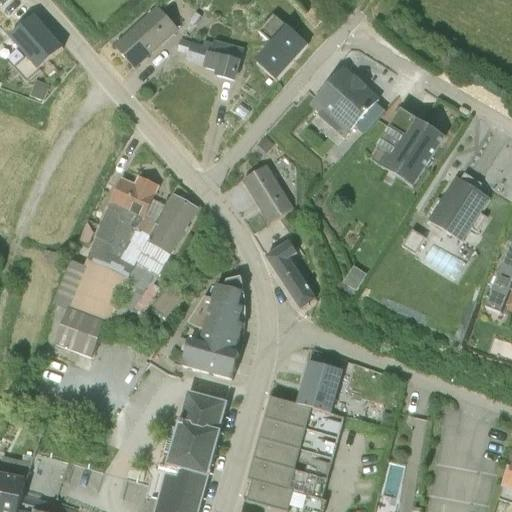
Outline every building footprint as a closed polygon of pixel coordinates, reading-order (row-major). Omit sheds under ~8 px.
[(159,0),(157,2),(163,9),(172,0),(159,0)] [(157,9),(114,49),(134,71),(177,31),(157,9)] [(271,48),(256,65),(276,83),(308,47),(274,17),(258,35),(271,48)] [(34,19),(9,41),(27,61),(14,72),(27,87),(42,74),(40,72),(63,51),(34,19)] [(181,41),(177,51),(187,54),(186,60),(205,66),(205,69),(217,72),(216,77),(233,82),(242,49),(213,42),(212,44),(203,42),(202,47),(181,41)] [(322,113),(349,137),(379,103),(364,91),(365,90),(343,71),(311,108),(320,116),(322,113)] [(37,84),(32,99),(43,104),(49,88),(37,84)] [(322,113),(320,116),(317,119),(344,142),(349,137),(322,113)] [(411,143),(390,130),(377,151),(379,152),(372,165),(414,192),(438,153),(426,146),(434,134),(422,126),(411,143)] [(266,167),(242,182),(269,226),(293,211),(266,167)] [(452,199),(447,196),(442,204),(438,202),(428,218),(432,221),(429,226),(463,247),(472,232),(478,236),(487,221),(481,217),(490,203),(478,195),(482,189),(465,178),(461,184),(452,199)] [(129,280),(165,208),(152,201),(157,189),(138,180),(135,188),(122,182),(84,268),(70,263),(53,308),(67,313),(104,326),(109,328),(129,280)] [(129,280),(109,328),(119,332),(128,312),(142,318),(159,289),(152,285),(196,210),(172,196),(165,208),(129,280)] [(412,233),(402,250),(415,258),(426,242),(412,233)] [(288,242),(265,258),(300,311),(314,301),(289,260),(296,255),(288,242)] [(46,251),(43,262),(61,267),(64,256),(46,251)] [(511,251),(510,251),(486,312),(502,319),(505,310),(508,311),(507,315),(511,316),(511,251)] [(354,270),(344,287),(358,295),(367,278),(354,270)] [(188,341),(181,368),(222,379),(231,382),(241,347),(241,343),(242,339),(243,335),(243,331),(244,326),(244,321),(244,317),(244,309),(244,305),(244,302),(244,299),(243,295),(243,292),(242,287),(241,284),(240,279),(240,278),(226,281),(224,289),(215,286),(211,300),(204,298),(188,325),(198,331),(202,332),(198,344),(188,341)] [(104,326),(67,313),(54,347),(92,360),(104,326)] [(296,406),(330,415),(342,372),(308,363),(296,406)] [(151,499),(147,511),(197,511),(219,434),(217,433),(225,405),(187,395),(178,429),(170,427),(163,453),(171,455),(159,501),(151,499)] [(264,421),(338,441),(344,419),(330,415),(296,406),(270,399),(264,421)] [(303,453),(332,461),(338,441),(264,421),(258,441),(303,453)] [(253,461),(327,482),(332,461),(303,453),(258,441),(253,461)] [(0,508),(3,498),(0,496),(0,475),(25,481),(30,465),(2,458),(0,464),(0,508)] [(511,458),(511,459),(498,500),(511,505),(511,458)] [(251,484),(321,502),(327,482),(253,461),(247,482),(251,484)] [(0,496),(3,498),(0,508),(0,511),(54,511),(56,507),(38,502),(36,509),(20,505),(25,481),(0,475),(0,496)] [(321,502),(251,484),(246,503),(277,511),(323,511),(326,503),(321,502)]
